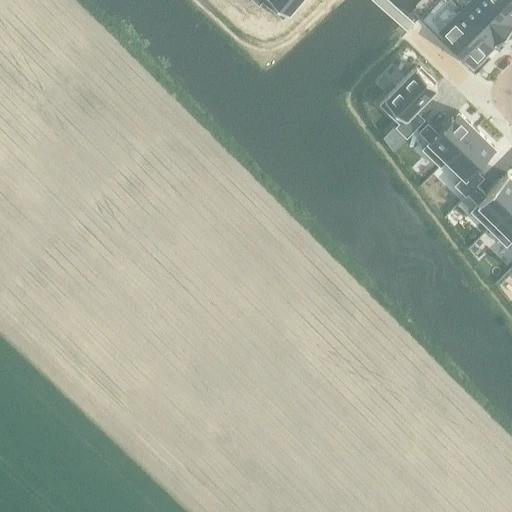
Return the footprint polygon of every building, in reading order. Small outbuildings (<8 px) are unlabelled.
[(254,0),(259,4),(262,0),(283,18),(288,12),(298,0),(254,0)] [(511,21),(491,0),(469,0),(460,9),(495,45),(511,28),(511,21)] [(511,0),(491,0),(511,21),(511,0)] [(460,9),(439,30),(474,66),(495,45),(460,9)] [(416,66),(379,103),(399,122),(395,126),(406,137),(424,118),(414,108),(436,86),(433,83),(435,81),(421,66),(419,68),(416,66)] [(428,122),(419,131),(429,140),(422,148),(440,166),(447,160),(446,159),(476,128),(459,110),(457,112),(438,131),(428,122)] [(476,128),(446,159),(447,160),(463,176),(455,184),(466,194),(467,193),(476,184),(484,176),(474,167),(494,145),(476,128)] [(476,184),(467,193),(477,203),(470,210),(488,228),(511,203),(511,177),(507,172),(486,194),(476,184)] [(511,203),(488,228),(506,245),(511,239),(511,203)]
